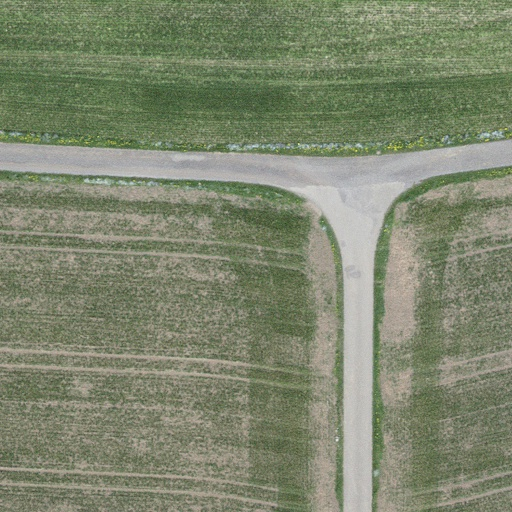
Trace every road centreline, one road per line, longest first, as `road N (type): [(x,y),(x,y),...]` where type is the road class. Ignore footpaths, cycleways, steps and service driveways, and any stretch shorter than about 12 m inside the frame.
road 1 (track): [(511,152),(357,171),(0,157)]
road 2 (track): [(355,511),(357,171)]
